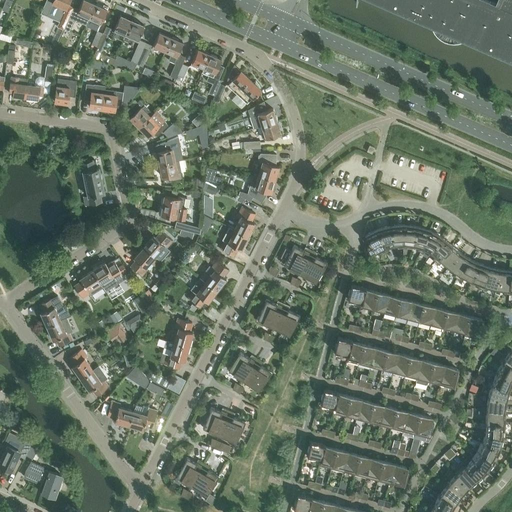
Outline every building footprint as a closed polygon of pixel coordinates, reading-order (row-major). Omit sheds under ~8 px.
[(46,0),(41,14),(48,17),(51,9),(56,11),(53,18),(61,21),(65,12),(69,0),(46,0)] [(83,15),(89,17),(95,4),(85,0),(82,0),(76,15),(81,17),(83,15)] [(370,0),(409,17),(416,0),(370,0)] [(448,0),(416,0),(409,17),(433,27),(436,28),(448,0)] [(448,0),(436,28),(433,27),(434,29),(435,31),(436,32),(437,34),(439,35),(440,36),(442,38),(443,39),(445,40),(447,40),(448,41),(450,42),(452,42),(454,42),(456,42),(458,42),(460,42),(462,41),(464,41),(511,61),(511,13),(499,8),(500,5),(489,0),(448,0)] [(511,0),(502,0),(500,5),(499,8),(511,13),(511,0)] [(107,9),(95,4),(89,17),(96,20),(95,23),(100,25),(107,9)] [(61,35),(63,29),(70,14),(65,12),(61,21),(56,32),(61,35)] [(76,17),(70,14),(63,29),(70,32),(76,17)] [(119,31),(126,34),(132,20),(121,15),(114,31),(119,33),(119,31)] [(145,25),(132,20),(126,34),(133,37),(132,39),(138,42),(145,25)] [(92,43),(98,46),(103,33),(98,30),(92,43)] [(165,51),(171,37),(159,32),(152,48),(157,50),(158,48),(165,51)] [(109,35),(103,33),(98,46),(103,48),(109,35)] [(177,77),(182,63),(185,57),(178,54),(183,42),(171,37),(165,51),(172,54),(169,59),(176,62),(171,74),(177,77)] [(131,61),(137,64),(146,43),(140,40),(131,61)] [(151,45),(146,43),(137,64),(142,66),(151,45)] [(14,63),(16,50),(9,49),(7,62),(14,63)] [(203,68),(209,54),(198,49),(191,65),(195,67),(197,65),(203,68)] [(221,59),(209,54),(203,68),(201,72),(208,76),(206,81),(212,83),(208,93),(214,95),(219,85),(221,80),(218,79),(224,67),(219,65),(221,59)] [(182,63),(177,77),(182,79),(188,66),(182,63)] [(230,82),(227,85),(246,103),(252,97),(252,98),(261,89),(259,88),(260,87),(255,80),(253,82),(241,70),(240,71),(234,65),(234,64),(227,80),(230,82)] [(53,66),(47,66),(45,78),(44,91),(50,92),(53,66)] [(26,98),(27,85),(28,79),(11,77),(9,91),(14,91),(13,96),(26,98)] [(35,86),(27,85),(26,98),(38,99),(39,95),(43,95),(44,91),(45,78),(40,77),(39,77),(38,77),(37,78),(36,78),(36,79),(36,80),(35,86)] [(54,99),(55,99),(55,101),(68,103),(69,96),(75,97),(77,81),(71,80),(70,82),(58,80),(56,94),(55,94),(54,99)] [(102,108),(104,94),(105,86),(87,84),(85,100),(90,100),(90,106),(102,108)] [(219,85),(214,95),(212,100),(218,102),(225,86),(224,86),(224,87),(219,85)] [(115,95),(104,94),(102,108),(115,110),(116,104),(122,105),(124,92),(116,91),(115,95)] [(130,117),(139,126),(153,113),(140,99),(126,112),(130,117)] [(273,108),(267,110),(264,101),(248,110),(254,129),(261,126),(277,121),(273,108)] [(155,111),(153,113),(139,126),(148,136),(153,131),(157,136),(168,125),(155,111)] [(277,121),(261,126),(263,133),(262,134),(263,139),(281,134),(277,121)] [(174,122),(169,126),(163,132),(168,138),(184,132),(174,122)] [(160,164),(174,161),(180,160),(178,150),(179,149),(178,141),(156,146),(160,164)] [(262,162),(258,175),(275,180),(279,167),(275,166),(276,154),(260,153),(260,161),(262,162)] [(79,172),(83,172),(88,196),(87,196),(89,205),(102,202),(100,194),(104,193),(99,168),(95,168),(93,160),(77,164),(79,172)] [(174,161),(160,164),(163,177),(168,176),(169,182),(182,179),(181,172),(177,173),(174,161)] [(275,180),(258,175),(254,187),(252,187),(248,194),(262,202),(267,191),(271,192),(275,180)] [(216,194),(219,187),(206,183),(204,189),(216,194)] [(161,215),(179,218),(185,219),(187,208),(184,208),(186,198),(178,196),(178,199),(165,196),(161,215)] [(234,229),(247,236),(254,223),(251,221),(255,213),(242,207),(237,215),(240,217),(234,229)] [(201,228),(190,225),(177,221),(175,228),(199,235),(201,228)] [(390,225),(393,244),(399,244),(399,249),(403,248),(403,224),(390,225)] [(417,226),(403,224),(403,248),(406,249),(407,244),(413,245),(417,226)] [(388,246),(393,244),(390,225),(377,229),(386,251),(389,250),(388,246)] [(417,251),(420,252),(430,230),(417,226),(413,245),(418,246),(417,251)] [(241,249),(247,236),(234,229),(227,243),(225,241),(221,249),(234,256),(238,248),(241,249)] [(382,253),(386,251),(377,229),(365,235),(370,244),(367,246),(369,254),(380,249),(382,253)] [(430,230),(420,252),(423,253),(426,249),(431,252),(441,236),(430,230)] [(144,247),(155,256),(164,246),(167,248),(173,241),(162,231),(156,238),(154,235),(144,247)] [(432,259),(435,262),(452,245),(441,236),(431,252),(435,256),(432,259)] [(301,270),(311,250),(305,246),(303,250),(294,245),(291,252),(286,249),(282,257),(286,260),(284,265),(291,268),(291,267),(301,270)] [(448,267),(460,252),(452,245),(435,262),(439,265),(442,262),(448,267)] [(159,261),(155,256),(144,247),(134,258),(136,260),(131,266),(142,276),(148,269),(145,267),(150,262),(154,266),(159,261)] [(323,267),(324,268),(327,262),(316,256),(318,253),(311,250),(301,270),(316,279),(323,267)] [(453,276),(457,278),(469,258),(460,252),(448,267),(455,272),(453,276)] [(479,263),(469,258),(457,278),(461,281),(463,277),(471,280),(479,263)] [(105,263),(92,270),(100,283),(105,290),(106,292),(119,284),(118,283),(125,279),(114,260),(106,265),(105,263)] [(205,281),(217,290),(226,279),(223,277),(229,270),(217,260),(211,268),(214,270),(205,281)] [(477,288),(482,290),(489,267),(479,263),(471,280),(479,283),(477,288)] [(488,286),(496,288),(499,269),(489,267),(482,290),(487,291),(488,286)] [(504,294),(509,294),(510,270),(499,269),(496,288),(504,289),(504,294)] [(100,283),(92,270),(80,278),(82,281),(74,285),(82,298),(90,293),(88,291),(100,283)] [(207,303),(217,290),(205,281),(200,277),(191,289),(193,291),(188,298),(199,307),(205,301),(207,303)] [(360,306),(361,306),(365,288),(351,284),(348,299),(361,302),(360,306)] [(365,288),(361,306),(372,309),(377,292),(366,289),(366,288),(365,288)] [(372,309),(384,312),(389,295),(377,292),(372,309)] [(133,301),(143,312),(151,306),(140,294),(133,301)] [(389,295),(384,312),(396,315),(400,298),(389,295)] [(41,312),(46,326),(60,320),(71,315),(67,309),(64,305),(58,296),(40,303),(43,311),(41,312)] [(396,315),(407,318),(412,301),(400,298),(396,315)] [(274,324),(284,303),(277,300),(276,304),(266,299),(257,319),(264,322),(265,321),(274,324)] [(412,301),(407,318),(419,321),(423,304),(412,301)] [(289,332),(296,320),(297,320),(300,315),(289,309),(290,306),(284,303),(274,324),(289,332)] [(419,321),(431,324),(435,307),(423,304),(419,321)] [(435,307),(431,324),(442,327),(447,310),(435,307)] [(114,322),(123,318),(119,310),(110,314),(114,322)] [(442,327),(454,330),(458,313),(447,310),(442,327)] [(127,324),(135,330),(145,319),(137,312),(127,324)] [(458,313),(454,330),(465,333),(465,334),(470,316),(458,313)] [(482,319),(470,316),(465,334),(480,338),(484,324),(481,323),(482,319)] [(174,342),(189,346),(193,332),(190,331),(192,322),(178,318),(175,327),(178,328),(174,342)] [(66,333),(60,320),(46,326),(52,340),(55,338),(59,346),(72,340),(69,332),(66,333)] [(119,336),(122,341),(130,337),(122,322),(107,330),(112,340),(119,336)] [(347,359),(352,340),(338,336),(334,351),(348,355),(347,359)] [(189,346),(174,342),(167,340),(165,346),(173,348),(170,356),(167,355),(164,364),(179,368),(181,360),(184,361),(189,346)] [(352,340),(347,359),(359,362),(363,344),(352,341),(352,340)] [(359,362),(370,365),(375,347),(363,344),(359,362)] [(375,347),(370,365),(382,368),(387,350),(375,347)] [(72,367),(81,379),(93,370),(84,358),(87,356),(82,349),(70,358),(75,365),(72,367)] [(502,354),(499,358),(511,366),(511,350),(511,349),(506,357),(502,354)] [(381,373),(392,376),(393,371),(398,353),(387,350),(382,368),(381,373)] [(125,353),(128,366),(135,364),(131,351),(125,353)] [(245,377),(257,358),(251,354),(249,357),(240,351),(228,370),(235,374),(235,373),(245,377)] [(398,353),(393,371),(405,374),(410,356),(398,353)] [(405,374),(417,377),(421,359),(410,356),(405,374)] [(267,376),(268,377),(271,371),(261,365),(263,362),(257,358),(245,377),(259,387),(267,376)] [(496,372),(511,379),(511,366),(499,358),(496,362),(501,364),(496,372)] [(421,359),(417,377),(428,380),(433,362),(421,359)] [(428,380),(440,383),(445,365),(433,362),(428,380)] [(128,374),(143,388),(152,379),(137,365),(128,374)] [(457,368),(445,365),(440,383),(455,387),(459,373),(456,372),(457,368)] [(101,382),(93,370),(81,379),(89,391),(92,389),(97,396),(109,387),(104,380),(101,382)] [(150,380),(181,392),(185,380),(174,375),(173,378),(154,371),(150,380)] [(489,378),(487,382),(510,390),(511,384),(511,379),(496,372),(493,380),(489,378)] [(162,395),(166,387),(151,381),(148,388),(162,395)] [(488,397),(507,401),(510,390),(487,382),(486,387),(490,388),(488,397)] [(0,408),(3,411),(11,401),(13,398),(1,390),(2,388),(1,387),(0,388),(0,408)] [(333,411),(333,412),(338,392),(324,389),(321,403),(334,407),(333,411)] [(345,415),(350,396),(339,393),(339,392),(338,392),(333,412),(345,415)] [(345,415),(357,418),(361,399),(350,396),(345,415)] [(482,404),(481,409),(505,411),(507,401),(488,397),(487,405),(482,404)] [(368,421),(373,402),(361,399),(357,418),(368,421)] [(129,425),(133,411),(119,407),(120,404),(111,401),(107,416),(115,418),(114,421),(129,425)] [(373,402),(368,421),(380,424),(385,405),(373,402)] [(385,405),(380,424),(392,427),(396,408),(385,405)] [(133,411),(129,425),(143,429),(144,426),(152,429),(157,410),(149,408),(147,415),(141,413),(143,408),(137,406),(133,411)] [(203,427),(210,430),(210,429),(220,431),(229,410),(222,407),(221,411),(211,407),(203,427)] [(396,408),(392,427),(403,430),(408,411),(396,408)] [(505,411),(481,409),(481,414),(486,414),(486,423),(505,422),(505,411)] [(229,410),(220,431),(236,439),(242,426),(243,427),(245,421),(234,416),(235,413),(229,410)] [(408,411),(403,430),(402,435),(413,438),(419,414),(408,411)] [(432,418),(419,414),(413,438),(425,441),(426,436),(430,437),(434,422),(431,421),(432,418)] [(481,428),(480,432),(504,436),(505,422),(486,423),(485,429),(481,428)] [(483,442),(501,449),(504,436),(480,432),(480,435),(484,437),(483,442)] [(25,440),(24,443),(18,454),(25,458),(27,455),(33,444),(25,440)] [(319,464),(320,464),(325,445),(311,441),(307,456),(321,459),(319,464)] [(476,445),(474,449),(495,461),(501,449),(483,442),(482,442),(480,447),(476,445)] [(33,459),(39,448),(33,444),(27,455),(33,459)] [(16,449),(7,445),(0,460),(0,464),(5,467),(3,469),(8,471),(9,469),(11,470),(18,456),(13,454),(16,449)] [(325,445),(320,464),(332,467),(336,449),(325,446),(325,445)] [(332,467),(343,470),(348,452),(336,449),(332,467)] [(473,459),(487,472),(495,461),(474,449),(472,451),(476,454),(473,459)] [(348,452),(343,470),(355,473),(359,455),(348,452)] [(355,473),(366,476),(371,458),(359,455),(355,473)] [(193,482),(204,463),(198,459),(196,462),(187,457),(176,476),(182,480),(183,479),(193,482)] [(371,458),(366,476),(378,479),(383,461),(371,458)] [(477,481),(487,472),(473,459),(468,463),(465,459),(463,462),(477,481)] [(36,482),(38,479),(45,483),(42,492),(48,496),(55,497),(63,476),(56,472),(49,471),(49,472),(42,469),(43,467),(31,461),(26,470),(24,476),(36,482)] [(378,479),(390,482),(394,464),(383,461),(378,479)] [(477,481),(463,462),(459,465),(462,469),(455,474),(469,488),(477,481)] [(215,480),(216,481),(219,476),(208,469),(210,466),(204,463),(193,482),(207,492),(215,480)] [(394,464),(390,482),(405,486),(408,471),(406,471),(407,467),(394,464)] [(446,477),(443,481),(462,496),(469,488),(455,474),(450,480),(446,477)] [(439,495),(455,505),(462,496),(443,481),(440,485),(444,488),(439,495)] [(306,511),(307,511),(311,497),(297,493),(293,508),(307,511),(306,511)] [(431,500),(429,504),(445,511),(451,511),(455,505),(439,495),(435,502),(431,500)] [(319,511),(323,501),(311,498),(312,497),(311,497),(307,511),(319,511)] [(332,511),(334,504),(323,501),(319,511),(332,511)]
